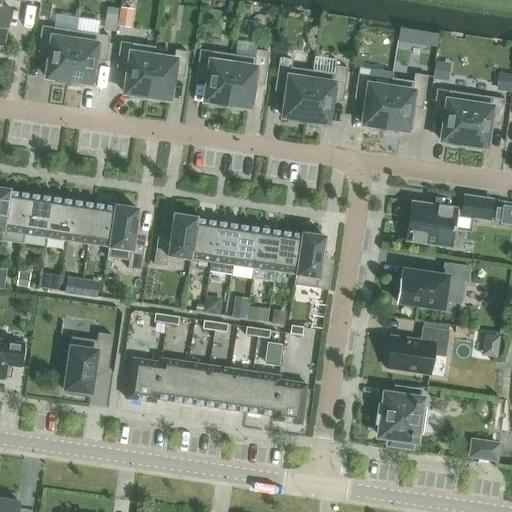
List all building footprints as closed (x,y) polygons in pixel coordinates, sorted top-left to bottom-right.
[(0,49),(3,50),(9,8),(0,6),(0,49)] [(118,9),(111,8),(108,24),(117,25),(119,11),(118,10),(118,9)] [(128,12),(119,11),(117,25),(125,26),(128,12)] [(75,31),(41,26),(37,51),(49,53),(46,78),(52,79),(52,82),(67,85),(75,31)] [(106,62),(109,37),(75,31),(67,85),(83,87),(84,83),(90,84),(94,60),(106,62)] [(153,57),(155,47),(120,42),(116,67),(128,69),(124,93),(131,94),(130,98),(146,100),(153,57)] [(153,57),(146,100),(162,103),(162,99),(169,100),(172,76),(184,77),(188,52),(175,50),(174,60),(153,57)] [(234,55),(200,50),(196,75),(208,77),(204,101),(210,102),(210,106),(226,108),(234,55)] [(256,50),(255,58),(234,55),(226,108),(241,111),(242,107),(248,108),(252,84),(264,86),(269,52),(256,50)] [(304,124),(312,71),(291,68),(292,60),(279,58),(274,91),(286,93),(283,117),(289,118),(288,122),(304,124)] [(334,66),(333,74),(312,71),(304,124),(320,126),(320,123),(327,124),(330,99),(342,101),(347,68),(334,66)] [(390,88),(389,88),(369,85),(370,76),(358,74),(354,99),(366,100),(362,125),(369,126),(368,130),(384,132),(390,88)] [(414,74),(413,82),(391,79),(389,88),(390,88),(384,132),(400,134),(400,130),(407,131),(410,107),(422,109),(427,76),(414,74)] [(470,95),(436,89),(433,114),(444,116),(441,141),(447,141),(447,145),(462,148),(470,95)] [(501,125),(504,100),(470,95),(462,148),(478,150),(479,146),(485,147),(489,123),(501,125)] [(0,239),(1,232),(3,232),(9,191),(9,190),(0,188),(0,239)] [(1,232),(0,239),(0,240),(23,244),(24,234),(30,194),(9,191),(3,232),(1,232)] [(30,194),(24,234),(46,237),(51,198),(30,194)] [(406,241),(449,247),(452,230),(454,230),(455,227),(452,226),(454,215),(489,221),(492,200),(464,196),(462,210),(411,202),(406,241)] [(51,198),(46,237),(67,240),(73,201),(51,198)] [(73,201),(67,240),(88,244),(94,204),(73,201)] [(94,204),(88,244),(108,247),(109,247),(115,207),(114,207),(94,204)] [(108,247),(106,257),(129,261),(127,269),(140,270),(145,236),(133,234),(137,209),(114,206),(114,207),(115,207),(109,247),(108,247)] [(157,238),(153,264),(166,266),(168,257),(190,260),(190,259),(189,259),(195,219),(196,219),(196,218),(173,214),(169,239),(157,238)] [(195,219),(189,259),(190,259),(210,262),(216,222),(196,219),(195,219)] [(210,262),(209,272),(230,275),(232,265),(238,225),(216,222),(210,262)] [(238,225),(232,265),(253,268),(259,228),(238,225)] [(253,268),(251,280),(273,283),(275,271),(280,231),(259,228),(253,268)] [(280,231),(275,271),(295,274),(296,274),(302,235),(301,235),(280,231)] [(295,274),(294,285),(328,290),(332,263),(320,262),(324,237),(301,233),(301,235),(302,235),(296,274),(295,274)] [(396,301),(441,308),(442,301),(459,303),(463,281),(466,282),(469,267),(444,263),(442,277),(403,271),(402,282),(399,282),(396,301)] [(46,274),(43,289),(58,291),(60,276),(46,274)] [(66,278),(64,291),(80,294),(82,281),(66,278)] [(82,281),(80,294),(97,296),(99,283),(82,281)] [(204,312),(219,314),(221,299),(206,297),(204,312)] [(234,307),(232,317),(245,319),(247,309),(234,307)] [(272,322),(283,324),(284,313),(274,311),(272,322)] [(153,321),(165,323),(167,315),(155,314),(153,321)] [(167,315),(165,323),(177,325),(178,317),(167,315)] [(202,329),(214,330),(215,322),(203,321),(202,329)] [(215,322),(214,330),(226,332),(227,324),(215,322)] [(290,334),(302,335),(303,327),(291,326),(290,334)] [(245,335),(256,337),(258,329),(246,327),(245,335)] [(386,368),(429,375),(432,355),(444,357),(448,331),(422,327),(420,341),(391,336),(386,368)] [(258,329),(256,337),(268,338),(270,330),(258,329)] [(94,369),(106,371),(112,335),(98,333),(96,341),(71,337),(63,390),(68,390),(68,394),(85,396),(85,393),(90,393),(94,369)] [(0,340),(0,380),(4,381),(6,365),(20,367),(24,344),(0,340)] [(131,359),(126,398),(154,403),(155,399),(154,399),(159,363),(131,359)] [(154,399),(155,399),(182,403),(187,363),(159,359),(159,363),(154,399)] [(187,363),(182,403),(203,406),(209,366),(187,363)] [(209,366),(203,406),(224,409),(230,369),(209,366)] [(230,369),(224,409),(246,412),(252,372),(230,369)] [(246,412),(272,416),(273,416),(278,380),(279,380),(280,376),(252,372),(246,412)] [(272,420),(300,424),(306,384),(279,380),(278,380),(273,416),(272,416),(272,420)] [(418,399),(419,392),(396,389),(395,396),(384,394),(382,408),(380,408),(378,422),(380,422),(378,436),(389,438),(388,444),(411,448),(412,441),(415,441),(421,400),(418,399)] [(484,441),(482,461),(498,463),(500,443),(484,441)] [(0,511),(16,511),(18,501),(0,498),(0,511)]
